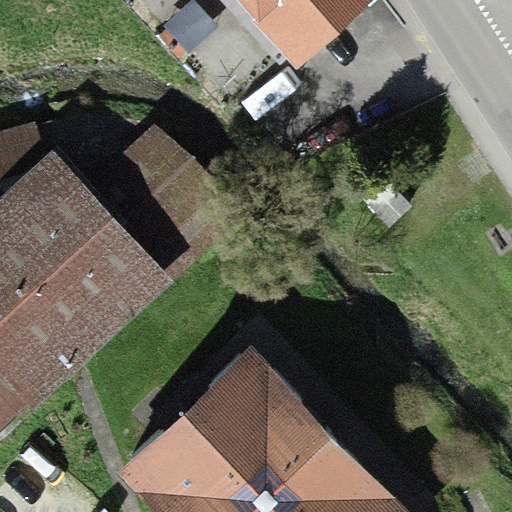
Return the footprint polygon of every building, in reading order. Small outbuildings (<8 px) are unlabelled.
[(201,0),(202,1),(203,0),(248,0),(304,61),(370,0),(201,0)] [(32,135),(0,143),(0,185),(42,174),(32,135)] [(0,219),(0,433),(231,224),(156,140),(85,204),(54,171),(0,219)] [(358,203),(389,233),(410,211),(379,181),(358,203)] [(391,511),(238,352),(118,466),(162,511),(391,511)]
